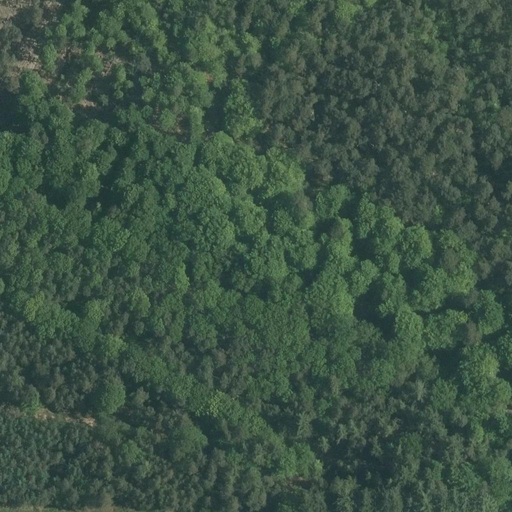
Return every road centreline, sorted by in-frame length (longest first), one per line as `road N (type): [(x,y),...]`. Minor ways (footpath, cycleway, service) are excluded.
road 1 (tertiary): [(511,416),(380,369),(0,183)]
road 2 (track): [(293,456),(0,295)]
road 3 (track): [(0,410),(293,456)]
road 4 (track): [(293,456),(462,477),(511,472)]
